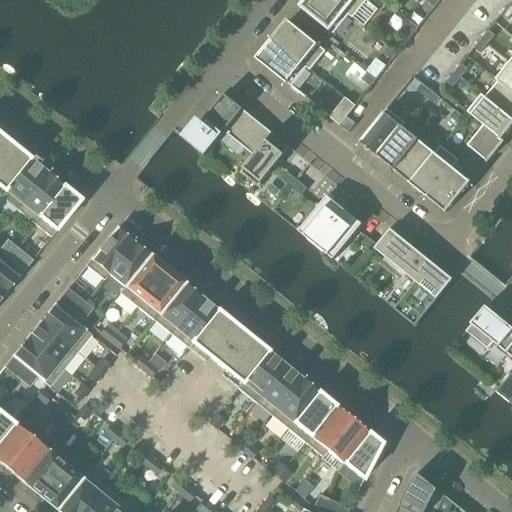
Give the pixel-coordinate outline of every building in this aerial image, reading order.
[(348,17),(327,0),(305,0),(299,9),(333,36),(348,17)] [(327,0),(348,17),(351,20),(367,1),(366,0),(327,0)] [(440,2),(436,0),(426,0),(425,1),(435,9),(440,2)] [(511,9),(508,6),(501,15),(508,21),(511,15),(511,9)] [(413,35),(418,29),(409,21),(404,28),(413,35)] [(287,23),(272,42),(305,69),(309,72),(325,53),(287,23)] [(481,40),(488,45),(495,36),(489,31),(481,40)] [(481,40),(474,49),(480,54),(488,45),(481,40)] [(291,88),(305,69),(272,42),(256,61),(291,88)] [(397,55),(388,47),(383,54),(392,61),(397,55)] [(511,64),(509,62),(495,80),(499,83),(499,82),(511,92),(511,64)] [(454,74),(460,79),(468,70),(461,65),(454,74)] [(376,81),(367,74),(362,80),(371,88),(376,81)] [(454,74),(447,83),(453,88),(460,79),(454,74)] [(511,92),(499,82),(499,83),(486,99),(511,120),(511,92)] [(431,91),(422,84),(417,91),(426,98),(431,91)] [(431,91),(426,98),(435,105),(440,99),(431,91)] [(225,133),(239,145),(258,122),(225,95),(202,123),(198,119),(182,138),(205,157),(225,133)] [(468,113),(484,127),(484,126),(502,141),(511,127),(511,120),(486,99),(482,96),(468,113)] [(340,126),(355,107),(345,98),(329,118),(340,126)] [(402,127),(402,128),(405,124),(387,109),(360,143),(377,157),(402,127)] [(455,111),(450,118),(459,125),(464,119),(455,111)] [(349,133),(356,125),(347,117),(340,126),(349,133)] [(290,149),(258,122),(239,145),(254,157),(240,173),(259,188),(290,149)] [(502,141),(484,126),(484,127),(468,147),(487,163),(504,143),(501,141),(502,141)] [(402,128),(402,127),(377,157),(394,171),(419,141),(402,128)] [(30,160),(12,146),(4,140),(3,141),(0,145),(0,190),(2,192),(3,193),(30,160)] [(435,155),(435,154),(419,141),(394,171),(411,185),(435,155)] [(452,168),(452,169),(459,161),(441,147),(435,154),(435,155),(411,185),(428,198),(452,168)] [(3,193),(2,192),(0,195),(0,197),(17,212),(48,175),(30,160),(3,193)] [(452,169),(452,168),(428,198),(446,213),(471,183),(452,169)] [(280,179),(291,188),(297,181),(286,172),(280,179)] [(48,175),(17,212),(33,225),(63,187),(48,175)] [(307,189),(297,181),(291,188),(302,197),(307,189)] [(63,187),(33,225),(50,239),(81,201),(63,187)] [(299,232),(316,247),(345,211),(342,209),(342,208),(333,201),(327,197),(299,232)] [(348,213),(345,211),(316,247),(334,261),(362,225),(357,221),(357,220),(348,213)] [(85,267),(103,281),(133,244),(116,230),(85,267)] [(378,246),(375,250),(416,283),(394,310),(415,327),(453,280),(391,230),(378,246)] [(375,250),(378,246),(367,238),(361,245),(372,253),(375,250)] [(7,242),(0,249),(0,253),(3,257),(12,246),(7,242)] [(150,257),(133,244),(103,281),(104,282),(109,276),(124,288),(119,294),(120,295),(150,257)] [(12,246),(3,257),(23,273),(32,262),(12,246)] [(167,271),(150,257),(120,295),(137,309),(167,271)] [(0,263),(0,292),(4,296),(19,278),(0,263)] [(184,285),(167,271),(137,309),(154,322),(184,285)] [(201,299),(184,285),(154,322),(171,336),(201,299)] [(75,315),(84,304),(67,290),(58,301),(75,315)] [(217,312),(201,299),(171,336),(188,350),(191,345),(217,312)] [(75,315),(83,321),(92,310),(84,304),(75,315)] [(77,354),(91,337),(54,306),(40,324),(77,354)] [(494,343),(511,358),(511,328),(487,307),(486,307),(466,332),(488,350),(494,343)] [(191,345),(216,365),(242,332),(217,312),(191,345)] [(63,371),(77,354),(40,324),(26,341),(63,371)] [(109,342),(114,336),(105,328),(100,335),(109,342)] [(223,371),(240,385),(241,385),(267,353),(242,332),(216,365),(223,371)] [(124,343),(114,336),(109,342),(118,350),(124,343)] [(53,383),(63,371),(26,341),(12,358),(31,374),(37,378),(43,384),(49,388),(53,383)] [(241,385),(240,385),(236,389),(237,390),(252,402),(283,365),(267,353),(241,385)] [(137,357),(132,363),(142,371),(147,365),(137,357)] [(12,358),(4,368),(23,384),(31,374),(12,358)] [(96,369),(102,374),(109,365),(103,360),(96,369)] [(147,365),(142,371),(151,378),(156,372),(147,365)] [(252,402),(269,416),(300,379),(283,365),(252,402)] [(94,384),(102,374),(96,369),(88,379),(94,384)] [(31,374),(23,384),(28,388),(37,378),(31,374)] [(317,393),(300,379),(269,416),(286,430),(317,393)] [(74,395),(80,400),(88,391),(82,386),(74,395)] [(51,399),(42,392),(36,398),(46,405),(51,399)] [(286,430),(304,444),(334,406),(317,393),(286,430)] [(63,419),(68,413),(58,405),(53,411),(63,419)] [(351,420),(334,406),(304,444),(321,457),(351,420)] [(83,421),(91,412),(84,407),(76,416),(83,421)] [(0,439),(12,424),(0,413),(0,439)] [(209,425),(215,430),(223,421),(217,416),(209,425)] [(343,465),(368,434),(351,420),(321,457),(321,458),(320,460),(336,473),(343,465)] [(0,465),(4,469),(29,438),(12,424),(0,439),(0,465)] [(112,440),(117,433),(109,426),(104,433),(112,440)] [(110,438),(104,433),(97,441),(103,447),(110,438)] [(128,442),(117,433),(112,440),(122,448),(128,442)] [(362,481),(363,481),(381,445),(368,434),(343,465),(336,473),(357,490),(362,481)] [(29,438),(4,469),(17,480),(21,483),(46,452),(29,438)] [(242,452),(247,446),(238,438),(233,445),(242,452)] [(38,497),(68,459),(53,446),(48,453),(46,452),(21,483),(28,488),(38,497)] [(257,454),(247,446),(242,452),(252,460),(257,454)] [(146,467),(152,461),(142,454),(137,460),(146,467)] [(38,497),(51,507),(55,510),(80,479),(74,474),(65,467),(70,461),(68,459),(38,497)] [(156,475),(161,469),(152,461),(146,467),(156,475)] [(277,478),(282,472),(276,467),(270,473),(277,478)] [(282,472),(277,478),(277,479),(283,483),(288,477),(282,472)] [(57,511),(82,511),(102,487),(85,473),(80,479),(55,510),(57,511)] [(438,511),(446,497),(417,474),(400,507),(410,511),(438,511)] [(136,508),(142,506),(137,493),(147,489),(141,475),(125,482),(136,508)] [(180,495),(186,489),(176,481),(171,487),(180,495)] [(102,487),(82,511),(110,511),(120,501),(102,487)] [(190,502),(195,496),(186,489),(180,495),(190,502)] [(262,507),(268,511),(276,502),(269,497),(262,507)] [(318,511),(322,511),(328,501),(319,497),(313,509),(318,511)] [(133,511),(120,501),(110,511),(133,511)] [(347,511),(348,511),(328,501),(322,511),(347,511)]
